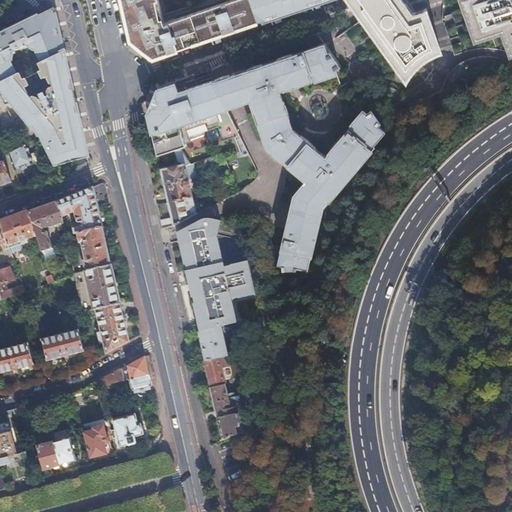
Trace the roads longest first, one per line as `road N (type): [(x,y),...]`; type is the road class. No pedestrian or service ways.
road 1 (residential): [(231,511),(206,449),(135,118),(113,83)]
road 2 (trunk): [(511,124),(429,198),(382,285),(364,392),(387,511)]
road 3 (trunk): [(413,511),(394,452),(387,388),(402,296),(447,218),(511,160)]
road 4 (unclassified): [(371,0),(113,83)]
road 5 (residential): [(0,404),(66,386),(160,339)]
road 6 (secondary): [(133,229),(113,83)]
road 7 (residential): [(48,511),(190,473)]
road 8 (secondary): [(160,339),(190,473)]
